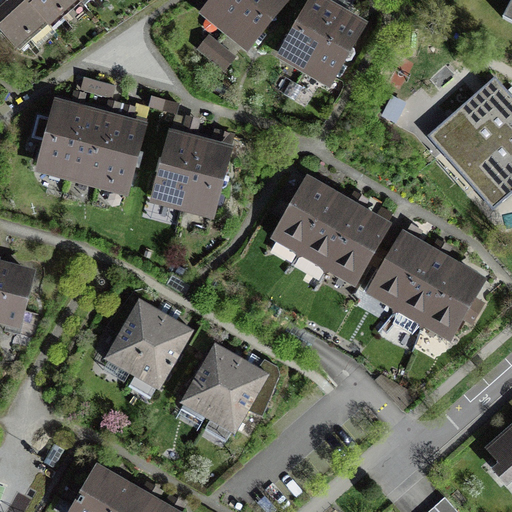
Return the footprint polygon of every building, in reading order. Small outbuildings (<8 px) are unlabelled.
[(0,38),(15,56),(47,28),(23,0),(8,0),(0,7),(0,38)] [(49,31),(79,6),(74,0),(23,0),(47,28),(49,31)] [(231,28),(252,0),(208,0),(203,7),(231,28)] [(287,0),(252,0),(231,28),(253,46),(288,1),(287,0)] [(306,66),(334,16),(306,0),(278,50),(306,66)] [(511,0),(508,0),(498,19),(511,26),(511,0)] [(334,16),(306,66),(331,80),(359,30),(334,16)] [(230,65),(204,44),(191,59),(217,81),(230,65)] [(476,165),(505,198),(511,191),(511,99),(493,79),(484,87),(489,93),(483,99),(477,92),(462,106),(475,121),(441,152),(463,176),(476,165)] [(69,174),(87,108),(54,99),(36,165),(69,174)] [(87,108),(69,174),(99,182),(117,116),(87,108)] [(117,116),(99,182),(128,189),(146,124),(117,116)] [(212,147),(199,144),(183,204),(212,212),(233,137),(216,132),(212,147)] [(151,195),(183,204),(199,144),(167,135),(151,195)] [(301,249),(331,196),(308,183),(278,236),(301,249)] [(330,265),(361,212),(331,196),(301,249),(330,265)] [(361,212),(330,265),(356,280),(386,226),(361,212)] [(394,306),(425,252),(402,239),(372,293),(394,306)] [(424,322),(454,269),(425,252),(394,306),(424,322)] [(31,275),(0,267),(0,321),(17,326),(31,275)] [(454,269),(424,322),(449,336),(479,283),(454,269)] [(104,359),(131,374),(161,320),(133,305),(104,359)] [(189,336),(161,320),(131,374),(160,389),(189,336)] [(180,404),(206,419),(237,365),(210,350),(180,404)] [(265,381),(237,365),(206,419),(234,435),(265,381)] [(511,424),(480,450),(493,467),(485,473),(500,491),(506,487),(511,490),(511,424)] [(69,511),(112,511),(126,488),(94,470),(69,511)] [(151,511),(156,505),(126,488),(112,511),(151,511)] [(456,511),(444,499),(429,511),(456,511)]
